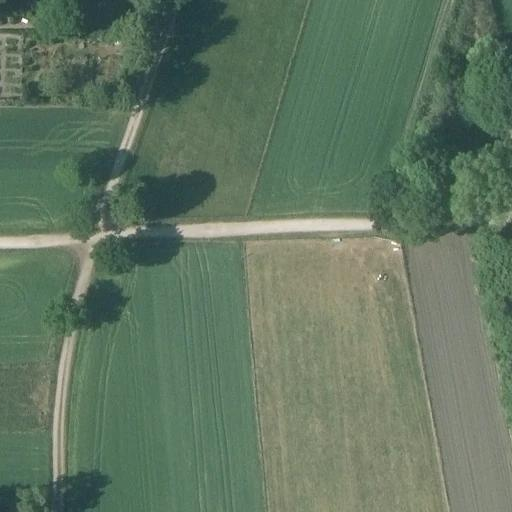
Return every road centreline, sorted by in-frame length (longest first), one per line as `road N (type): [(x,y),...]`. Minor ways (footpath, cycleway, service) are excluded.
road 1 (track): [(511,214),(99,235)]
road 2 (track): [(56,511),(62,371),(99,235)]
road 3 (track): [(99,235),(181,0)]
